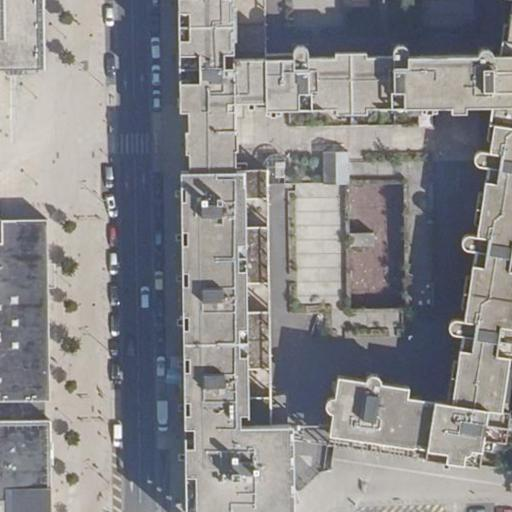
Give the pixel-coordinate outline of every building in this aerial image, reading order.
[(0,0),(0,70),(43,69),(41,0),(0,0)] [(184,415),(185,511),(292,511),(292,440),(292,431),(292,430),(270,430),(270,401),(243,402),(243,372),(270,372),(269,315),(242,315),(242,286),(269,285),(269,229),(242,229),(242,202),(268,201),(268,171),(235,171),(235,141),(235,131),(234,104),(259,104),(267,104),(267,108),(332,108),(332,112),(363,111),(363,108),(413,108),(413,110),(438,111),(438,108),(446,108),(446,110),(463,110),(463,107),(489,108),(511,107),(511,55),(507,55),(498,55),(488,55),(487,49),(487,46),(485,42),(482,42),(478,42),(475,43),(472,48),(472,56),(404,56),(403,49),(402,45),(400,44),(396,43),(394,44),(391,44),(388,48),(389,56),(363,57),(363,52),(331,53),(331,57),(305,58),(305,50),(301,46),(299,45),(295,45),(292,47),(291,50),(290,54),(290,58),(269,59),(267,59),(265,0),(178,0),(179,26),(180,112),(187,112),(187,128),(184,129),(184,142),(184,152),(187,153),(187,173),(181,173),(183,350),(184,415)] [(499,45),(498,55),(507,55),(511,55),(511,41),(504,40),(506,26),(503,26),(499,45)] [(511,107),(489,108),(488,118),(487,126),(511,129),(511,107)] [(326,445),(340,448),(477,469),(480,450),(490,452),(491,442),(502,443),(504,438),(506,419),(507,414),(502,414),(511,357),(511,129),(487,126),(485,138),(488,139),(486,152),(482,151),(478,151),(473,154),(472,158),(473,162),(476,165),(484,166),(480,194),(476,194),(472,223),(475,223),(473,236),(465,235),(461,240),(460,244),(464,250),(471,251),(467,278),(464,278),(459,309),(462,309),(460,321),(454,320),(448,321),(445,326),(446,331),(451,334),(458,335),(454,363),(451,362),(444,405),(433,403),(419,401),(420,395),(404,392),(404,387),(376,383),(377,375),(363,373),(361,381),(336,377),(332,398),(330,398),(326,401),(324,407),(326,413),(330,414),(328,430),(326,445)] [(346,152),(328,152),(328,183),(346,183),(346,152)] [(401,309),(399,180),(349,181),(351,310),(401,309)] [(0,403),(52,402),(51,376),(49,277),(49,221),(49,219),(4,220),(0,216),(0,403)] [(0,511),(46,511),(47,511),(49,508),(51,502),(52,496),(53,488),(52,421),(0,422),(0,511)] [(292,431),(292,440),(315,444),(326,445),(328,430),(315,430),(292,431)]
